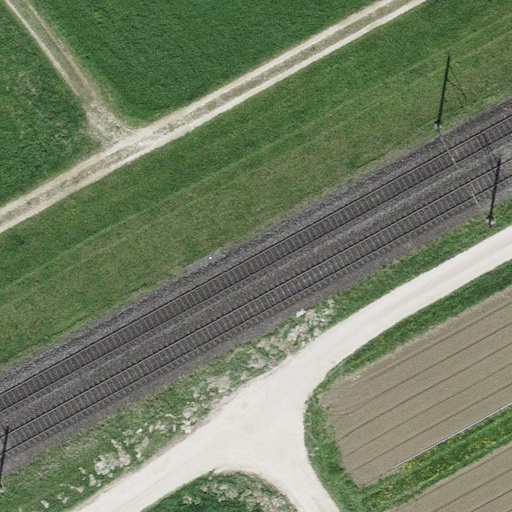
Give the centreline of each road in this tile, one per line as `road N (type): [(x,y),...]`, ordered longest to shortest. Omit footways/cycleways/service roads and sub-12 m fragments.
road 1 (track): [(0,221),(402,0)]
road 2 (track): [(511,242),(331,347),(247,414)]
road 3 (track): [(16,0),(125,152)]
road 4 (track): [(106,511),(247,414)]
road 5 (track): [(247,414),(321,511)]
